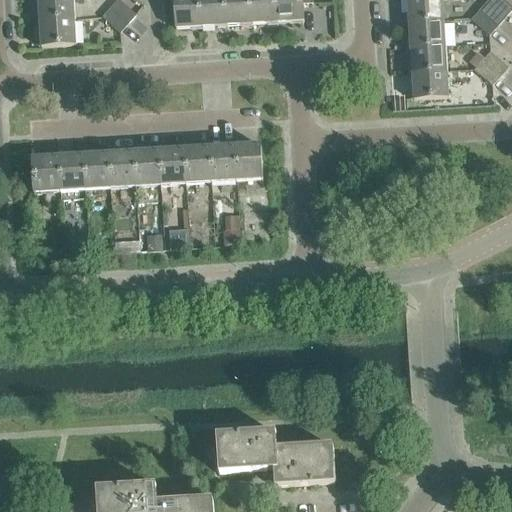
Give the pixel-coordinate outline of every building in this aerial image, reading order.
[(37,0),(39,23),(74,20),(72,0),(37,0)] [(201,29),(199,0),(173,0),(175,31),(201,29)] [(224,0),(199,0),(201,29),(226,27),(224,0)] [(249,0),(224,0),(226,27),(252,26),(249,0)] [(249,0),(252,26),(277,24),(275,0),(249,0)] [(275,0),(277,24),(313,22),(311,0),(275,0)] [(408,0),(406,0),(408,25),(443,23),(441,0),(408,0)] [(489,0),(486,3),(478,12),(496,28),(504,19),(511,10),(500,0),(489,0)] [(118,1),(110,9),(128,26),(136,17),(118,1)] [(128,26),(110,9),(102,18),(120,34),(128,26)] [(496,28),(478,12),(470,21),(488,38),(496,28)] [(74,20),(39,23),(40,49),(76,47),(74,20)] [(408,25),(409,50),(445,48),(443,23),(408,25)] [(409,50),(411,76),(446,73),(445,48),(409,50)] [(489,54),(481,63),(499,79),(507,70),(489,54)] [(499,79),(481,63),(473,72),(491,88),(499,79)] [(446,73),(411,76),(412,102),(448,100),(446,73)] [(260,147),(234,148),(236,184),(262,182),(260,147)] [(234,148),(209,150),(211,186),(236,184),(234,148)] [(209,150),(183,151),(186,187),(211,186),(209,150)] [(183,151),(158,153),(160,189),(186,187),(183,151)] [(158,153),(133,154),(135,190),(160,189),(158,153)] [(133,154),(108,156),(110,192),(135,190),(133,154)] [(108,156),(83,157),(85,193),(110,192),(108,156)] [(83,157),(58,159),(60,195),(85,193),(83,157)] [(60,195),(58,159),(31,160),(33,196),(60,195)] [(239,231),(223,232),(224,247),(240,247),(239,231)] [(162,237),(146,238),(147,253),(163,253),(162,237)] [(189,243),(170,244),(170,252),(170,253),(189,253),(189,251),(189,243)] [(62,248),(41,250),(41,260),(63,259),(62,248)] [(274,473),(275,489),(328,486),(325,448),(276,451),(275,434),(221,437),(224,476),(274,473)] [(206,511),(205,501),(156,504),(155,488),(101,491),(102,511),(206,511)]
